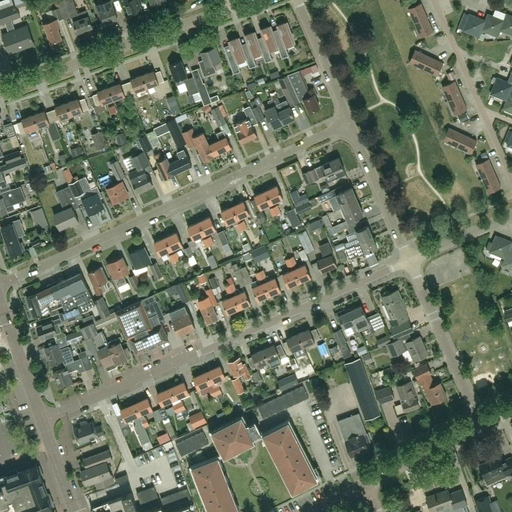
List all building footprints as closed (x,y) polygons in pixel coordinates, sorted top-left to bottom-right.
[(13,0),(15,4),(0,10),(0,24),(5,23),(9,33),(3,35),(9,54),(34,45),(27,26),(15,31),(11,20),(20,17),(17,6),(26,3),(27,5),(31,3),(30,0),(13,0)] [(46,12),(49,22),(44,24),(51,43),(61,39),(58,28),(60,27),(58,21),(63,19),(63,20),(65,19),(58,0),(54,0),(57,8),(51,11),(51,10),(46,12)] [(58,0),(65,19),(72,17),(78,33),(93,28),(86,10),(77,14),(72,0),(58,0)] [(107,0),(109,2),(96,7),(99,13),(101,12),(102,17),(100,18),(103,26),(112,23),(112,20),(118,18),(113,7),(111,1),(114,0),(107,0)] [(119,0),(123,10),(128,8),(130,14),(142,9),(138,0),(119,0)] [(414,23),(427,18),(420,4),(408,9),(414,23)] [(485,21),(469,14),(466,13),(461,24),(465,26),(462,31),(479,37),(485,21),(488,14),(485,21)] [(504,20),(488,14),(485,21),(479,37),(481,33),(482,31),(497,37),(506,14),(504,20)] [(511,35),(511,16),(506,14),(497,37),(498,37),(500,31),(511,35)] [(433,32),(427,18),(414,23),(421,38),(433,32)] [(270,26),(278,48),(282,59),(289,56),(285,47),(295,43),(287,22),(277,26),(278,29),(272,31),(271,26),(270,26)] [(255,32),(254,32),(262,53),(265,63),(272,60),(269,51),(278,48),(270,26),(260,30),(264,39),(258,41),(255,32)] [(262,53),(254,32),(244,35),(248,44),(242,46),(239,38),(238,38),(249,69),(256,66),(253,57),(262,53)] [(249,69),(238,38),(229,41),(230,45),(224,47),(233,74),(241,72),(237,62),(246,59),(249,69)] [(201,53),(205,64),(200,66),(204,77),(216,72),(213,64),(221,61),(215,47),(201,53)] [(423,69),(429,57),(415,50),(409,63),(423,69)] [(443,63),(429,57),(423,69),(437,76),(443,63)] [(198,92),(193,78),(188,80),(181,61),(169,65),(175,81),(177,86),(185,83),(189,95),(198,92)] [(218,95),(210,98),(205,83),(203,84),(197,69),(191,71),(194,77),(193,78),(203,106),(212,103),(219,100),(218,95)] [(153,71),(142,75),(146,88),(158,84),(158,83),(163,81),(159,72),(154,74),(153,71)] [(306,92),(298,76),(299,75),(298,71),(288,75),(290,79),(292,83),(291,83),(293,86),(292,87),(299,102),(303,101),(309,113),(319,108),(314,97),(317,96),(313,88),(306,92)] [(456,78),(453,71),(447,74),(449,81),(456,78)] [(146,88),(142,75),(130,79),(131,82),(126,84),(129,93),(134,92),(134,93),(146,88)] [(293,86),(291,83),(291,84),(287,75),(279,79),(291,106),(299,102),(292,87),(293,86)] [(495,83),(490,94),(506,101),(503,110),(510,93),(511,88),(511,84),(508,82),(497,78),(493,77),(491,82),(495,83)] [(448,101),(461,96),(455,82),(442,87),(448,101)] [(129,93),(126,84),(121,86),(120,83),(108,87),(113,101),(125,96),(124,95),(129,93)] [(113,101),(108,87),(96,92),(97,95),(92,96),(96,106),(100,104),(101,105),(113,101)] [(510,93),(503,110),(511,113),(511,94),(510,93)] [(286,100),(280,103),(275,94),(271,96),(272,99),(272,100),(283,124),(295,119),(286,100)] [(167,99),(173,114),(175,118),(181,115),(180,111),(174,96),(167,99)] [(461,96),(448,101),(454,116),(467,110),(461,96)] [(66,103),(70,116),(82,112),(82,111),(87,109),(83,100),(78,102),(77,99),(66,103)] [(270,108),(268,109),(265,110),(268,117),(267,117),(272,129),(283,124),(272,100),(268,102),(270,108)] [(259,106),(258,106),(255,101),(250,103),(252,109),(258,121),(264,118),(259,106)] [(211,104),(213,109),(210,110),(218,127),(227,123),(224,117),(219,107),(218,107),(216,102),(211,104)] [(70,116),(66,103),(54,107),(55,110),(50,112),(53,121),(58,120),(59,121),(70,116)] [(222,104),(218,106),(219,106),(219,107),(224,117),(227,115),(222,104)] [(236,132),(241,143),(257,136),(252,125),(257,123),(250,107),(244,109),(248,118),(233,125),(237,132),(236,132)] [(44,111),(32,115),(37,129),(48,125),(49,127),(47,128),(52,141),(61,138),(55,122),(58,120),(53,121),(50,112),(45,114),(44,111)] [(457,117),(460,122),(469,119),(467,113),(457,117)] [(37,129),(32,115),(21,120),(22,122),(16,125),(19,134),(24,132),(25,133),(37,129)] [(187,144),(175,120),(167,124),(178,148),(187,144)] [(182,132),(181,133),(187,145),(194,141),(195,143),(200,154),(198,155),(203,165),(210,162),(208,159),(214,156),(214,155),(209,145),(206,138),(203,132),(199,134),(196,136),(192,128),(189,130),(182,133),(182,132)] [(457,147),(463,135),(449,128),(443,140),(457,147)] [(220,140),(209,145),(214,155),(231,147),(226,136),(226,137),(223,130),(217,133),(220,140)] [(100,132),(91,135),(97,151),(105,148),(100,132)] [(116,135),(119,145),(129,142),(127,135),(125,135),(124,133),(116,135)] [(138,139),(144,151),(145,152),(152,148),(146,135),(138,139)] [(463,135),(457,147),(471,154),(477,141),(463,135)] [(79,146),(71,149),(73,157),(82,154),(79,146)] [(180,158),(170,163),(175,174),(192,165),(187,155),(184,149),(183,147),(177,150),(178,151),(177,152),(180,158)] [(4,156),(7,165),(3,166),(6,174),(27,166),(24,159),(22,159),(19,151),(4,156)] [(145,152),(144,151),(131,157),(137,170),(129,174),(138,192),(153,185),(148,174),(147,174),(144,167),(150,164),(145,152)] [(69,162),(66,153),(59,156),(62,165),(69,162)] [(163,159),(159,153),(155,155),(157,161),(162,172),(159,173),(162,180),(165,179),(165,180),(175,175),(175,174),(170,163),(167,157),(163,159)] [(306,183),(325,176),(327,181),(345,173),(338,158),(302,174),(306,183)] [(482,179),(494,174),(488,159),(476,165),(482,179)] [(118,161),(110,164),(117,181),(125,177),(118,161)] [(0,193),(11,189),(9,183),(6,184),(1,171),(0,171),(0,193)] [(27,183),(33,182),(30,174),(24,176),(27,183)] [(87,174),(81,176),(85,188),(91,186),(87,174)] [(494,174),(482,179),(488,193),(501,188),(494,174)] [(69,184),(74,195),(84,191),(79,180),(69,184)] [(27,184),(29,191),(35,189),(33,182),(27,184)] [(106,189),(108,188),(115,202),(128,196),(122,182),(114,186),(112,182),(104,185),(106,189)] [(69,185),(69,186),(56,192),(65,210),(54,215),(60,229),(71,223),(72,225),(79,222),(73,210),(79,207),(74,195),(69,184),(69,185)] [(97,186),(82,194),(85,199),(83,200),(90,214),(104,208),(100,199),(102,197),(97,186)] [(265,191),(271,204),(282,199),(277,186),(265,191)] [(11,189),(0,193),(0,196),(0,198),(0,214),(14,210),(12,205),(21,202),(25,200),(21,187),(11,190),(11,189)] [(336,194),(336,195),(335,196),(333,190),(317,197),(320,203),(330,199),(333,206),(334,205),(336,211),(342,209),(342,208),(357,201),(351,188),(336,194)] [(295,207),(309,201),(306,194),(300,197),(297,190),(289,194),(295,207)] [(255,199),(250,202),(254,212),(271,204),(265,191),(254,197),(255,199)] [(299,214),(312,208),(309,201),(295,207),(299,214)] [(357,201),(342,208),(342,209),(347,222),(363,215),(357,201)] [(243,202),(232,207),(238,220),(254,212),(250,202),(244,205),(243,202)] [(36,222),(45,218),(42,207),(32,211),(36,222)] [(238,220),(232,207),(221,212),(226,225),(238,220)] [(293,228),(294,228),(295,231),(302,228),(301,224),(294,209),(285,212),(293,228)] [(267,220),(263,210),(256,213),(261,223),(267,220)] [(330,235),(333,233),(333,234),(349,227),(346,221),(332,227),(327,215),(322,217),(330,235)] [(198,223),(204,235),(216,230),(210,217),(198,223)] [(20,220),(17,221),(11,223),(12,224),(1,228),(6,242),(17,238),(25,235),(20,220)] [(204,235),(198,223),(187,228),(189,232),(193,240),(193,241),(204,235)] [(347,242),(344,244),(343,242),(334,246),(337,252),(346,248),(373,237),(368,226),(350,233),(353,239),(347,242)] [(223,246),(229,243),(223,231),(217,233),(223,246)] [(304,250),(308,260),(309,259),(306,254),(315,251),(306,231),(298,234),(304,250)] [(165,238),(171,251),(182,246),(176,233),(165,238)] [(269,241),(266,234),(262,236),(259,241),(261,245),(269,241)] [(505,259),(509,250),(510,248),(511,243),(511,242),(496,236),(493,243),(489,251),(489,252),(505,259)] [(373,237),(346,248),(351,259),(377,248),(373,237)] [(19,243),(17,238),(6,242),(11,255),(22,251),(25,250),(22,242),(19,243)] [(171,251),(165,238),(154,243),(160,256),(171,251)] [(468,243),(475,255),(483,251),(476,238),(468,243)] [(39,239),(32,243),(34,248),(41,244),(39,239)] [(272,248),(276,253),(286,246),(282,241),(272,248)] [(318,246),(323,258),(316,261),(321,273),(337,266),(333,256),(333,255),(328,242),(318,246)] [(265,244),(250,250),(255,261),(269,255),(265,244)] [(187,258),(188,258),(190,262),(195,259),(193,256),(194,255),(189,246),(183,249),(187,258)] [(130,254),(136,268),(133,270),(135,274),(135,275),(136,275),(148,270),(145,265),(151,262),(144,247),(130,254)] [(308,260),(304,250),(298,252),(303,262),(308,260)] [(344,250),(338,253),(342,262),(348,260),(344,250)] [(511,251),(509,250),(505,259),(504,261),(502,266),(511,270),(511,251)] [(246,262),(252,259),(249,253),(243,255),(246,262)] [(115,278),(114,279),(118,287),(127,283),(123,275),(129,272),(122,258),(108,264),(115,278)] [(468,258),(459,258),(459,275),(469,275),(468,258)] [(156,280),(163,276),(157,262),(149,266),(156,280)] [(239,269),(240,269),(238,263),(232,266),(234,272),(241,287),(246,285),(239,269)] [(294,269),(299,282),(311,277),(306,264),(294,269)] [(246,266),(240,269),(239,269),(246,285),(253,282),(246,266)] [(102,267),(100,268),(88,273),(94,287),(93,288),(97,296),(107,292),(103,283),(108,280),(102,267)] [(299,282),(294,269),(282,274),(288,287),(299,282)] [(489,282),(496,284),(499,273),(484,269),(480,285),(487,287),(489,282)] [(263,270),(259,272),(269,296),(281,290),(275,278),(271,280),(269,275),(265,277),(263,270)] [(256,281),(258,285),(252,288),(258,301),(269,296),(259,272),(255,273),(258,280),(256,281)] [(95,304),(93,301),(81,273),(65,280),(72,295),(72,294),(78,307),(81,315),(82,315),(81,312),(89,308),(88,306),(94,304),(95,304)] [(135,275),(135,274),(128,277),(134,291),(136,290),(139,298),(145,295),(141,288),(142,287),(136,275),(135,275)] [(215,277),(209,279),(213,289),(219,287),(215,277)] [(236,290),(233,284),(234,283),(231,277),(226,279),(229,285),(239,309),(250,304),(245,291),(240,293),(238,289),(236,290)] [(72,295),(65,280),(56,284),(63,298),(61,299),(67,311),(78,307),(72,294),(72,295)] [(182,282),(175,285),(183,303),(190,300),(182,282)] [(46,289),(43,290),(50,309),(54,308),(56,314),(60,313),(67,311),(61,299),(63,298),(56,284),(51,286),(50,284),(45,286),(46,289)] [(226,295),(227,299),(222,301),(228,314),(239,309),(229,285),(225,287),(228,294),(226,295)] [(203,291),(206,297),(202,299),(205,306),(201,308),(207,322),(218,318),(212,306),(218,303),(214,294),(213,294),(210,288),(203,291)] [(50,309),(43,290),(38,292),(38,293),(26,298),(33,317),(36,316),(36,318),(40,316),(39,315),(50,311),(52,316),(56,314),(54,308),(50,309)] [(392,326),(408,319),(406,313),(407,313),(397,290),(382,298),(385,305),(382,307),(388,320),(389,320),(392,326)] [(154,294),(115,311),(132,350),(135,348),(137,353),(168,339),(158,316),(163,314),(163,315),(164,315),(158,301),(157,301),(154,294)] [(111,314),(107,305),(102,297),(93,301),(95,304),(94,304),(97,310),(101,318),(111,314)] [(187,313),(184,306),(169,312),(172,320),(179,335),(195,328),(188,313),(187,313)] [(366,318),(361,306),(350,311),(355,322),(358,331),(369,326),(366,318)] [(81,315),(78,307),(67,311),(60,313),(63,322),(81,315)] [(350,311),(345,313),(345,312),(342,311),(334,314),(338,322),(340,321),(344,329),(347,336),(352,334),(355,335),(356,338),(360,336),(358,331),(355,322),(350,311)] [(59,325),(62,324),(60,319),(52,321),(45,323),(46,324),(37,327),(39,332),(38,332),(40,338),(41,337),(41,339),(57,333),(62,332),(59,325)] [(408,321),(390,328),(395,339),(412,331),(408,321)] [(93,322),(86,325),(80,327),(85,338),(82,340),(89,356),(98,352),(105,367),(115,362),(116,363),(127,358),(126,357),(130,355),(127,348),(123,350),(120,343),(122,342),(120,337),(115,339),(106,343),(101,331),(98,333),(93,322)] [(374,324),(376,331),(385,329),(383,322),(374,324)] [(303,344),(304,346),(320,339),(316,329),(311,331),(309,329),(298,334),(303,344)] [(340,329),(333,333),(339,346),(346,342),(340,329)] [(84,338),(81,330),(66,336),(69,344),(84,338)] [(303,344),(298,334),(287,339),(288,341),(283,344),(288,354),(304,346),(303,344)] [(419,336),(405,343),(401,344),(399,339),(386,344),(392,356),(408,349),(413,361),(427,355),(419,336)] [(383,337),(376,340),(379,347),(385,344),(383,337)] [(329,355),(327,353),(328,352),(324,342),(317,345),(322,355),(324,358),(329,355)] [(59,344),(45,349),(50,365),(64,360),(59,344)] [(282,362),(280,357),(285,355),(281,345),(276,347),(275,344),(263,349),(269,362),(272,367),(282,362)] [(364,345),(356,349),(359,356),(367,352),(364,345)] [(269,362),(263,349),(251,355),(253,357),(248,359),(252,369),(269,362)] [(363,355),(366,364),(372,362),(369,353),(363,355)] [(241,360),(240,357),(236,359),(235,356),(229,359),(230,362),(229,362),(235,376),(243,372),(247,379),(251,378),(243,360),(241,360)] [(294,358),(289,361),(293,370),(298,367),(294,358)] [(360,358),(345,364),(366,420),(380,415),(360,358)] [(65,364),(67,368),(53,372),(59,388),(72,384),(68,372),(78,369),(79,373),(86,371),(81,359),(65,364)] [(440,383),(435,385),(430,375),(431,374),(427,364),(413,370),(425,398),(429,396),(432,404),(446,397),(440,383)] [(221,366),(207,372),(217,395),(222,393),(219,386),(221,385),(219,379),(225,376),(221,366)] [(207,372),(193,378),(198,389),(211,383),(213,387),(209,389),(212,397),(217,395),(207,372)] [(262,380),(258,372),(252,374),(255,382),(262,380)] [(188,384),(193,382),(189,373),(184,375),(188,384)] [(294,374),(277,381),(281,391),(298,383),(294,374)] [(239,378),(232,381),(238,395),(245,391),(239,378)] [(315,378),(310,380),(319,405),(325,403),(319,388),(318,388),(317,385),(318,384),(316,378),(315,379),(315,378)] [(410,381),(396,386),(405,411),(419,406),(410,381)] [(181,402),(179,397),(189,393),(184,382),(171,388),(181,411),(186,409),(182,401),(181,402)] [(309,398),(303,386),(258,407),(263,418),(309,398)] [(390,386),(375,392),(379,404),(394,399),(390,386)] [(181,411),(171,388),(157,394),(162,404),(171,400),(173,405),(176,413),(179,420),(183,419),(180,411),(181,411)] [(134,404),(139,415),(153,408),(148,398),(134,404)] [(389,417),(401,413),(397,401),(385,405),(389,417)] [(139,415),(134,404),(121,410),(123,414),(117,416),(122,428),(128,425),(126,420),(134,417),(137,424),(136,424),(135,428),(142,444),(150,441),(144,427),(141,419),(139,415)] [(158,409),(163,419),(169,417),(164,407),(158,409)] [(163,419),(158,409),(152,412),(156,422),(163,419)] [(202,411),(188,417),(190,422),(187,423),(190,431),(196,429),(195,427),(207,422),(202,411)] [(359,413),(338,421),(345,440),(345,439),(352,457),(368,451),(366,443),(370,442),(359,413)] [(141,419),(144,427),(149,425),(146,417),(141,419)] [(211,435),(225,461),(255,445),(253,441),(262,436),(255,423),(247,427),(242,419),(211,435)] [(98,442),(106,439),(101,425),(96,427),(94,422),(88,424),(87,422),(85,421),(81,423),(80,424),(81,426),(74,429),(79,444),(96,438),(98,442)] [(288,423),(264,435),(265,436),(267,435),(270,440),(267,441),(272,450),(274,449),(277,454),(275,455),(279,464),(281,463),(284,468),(282,469),(286,478),(288,476),(291,482),(289,483),(293,492),(317,479),(288,423)] [(181,456),(209,443),(203,431),(176,444),(181,456)] [(108,450),(84,459),(87,468),(81,470),(86,484),(95,480),(98,487),(114,481),(107,461),(112,460),(108,450)] [(498,457),(479,465),(485,479),(499,473),(502,478),(511,473),(511,460),(511,458),(501,462),(498,457)] [(219,459),(218,458),(193,467),(210,511),(239,511),(238,508),(235,509),(233,503),(236,502),(232,494),(230,495),(227,489),(230,488),(227,479),(224,480),(222,474),(224,473),(221,464),(218,465),(216,460),(219,459)] [(0,511),(53,511),(52,508),(47,493),(42,480),(37,464),(21,470),(5,476),(0,478),(0,477),(0,511)] [(436,494),(426,498),(431,511),(433,511),(440,510),(440,511),(468,511),(466,505),(467,504),(462,490),(450,494),(448,490),(436,495),(436,494)] [(192,511),(191,508),(190,507),(176,511),(161,511),(159,506),(143,511),(128,511),(128,510),(132,508),(137,507),(132,493),(91,508),(92,511),(192,511)] [(474,500),(478,511),(494,511),(489,495),(474,500)]
